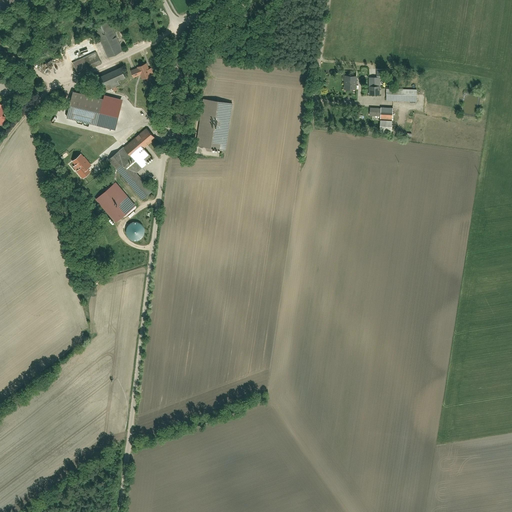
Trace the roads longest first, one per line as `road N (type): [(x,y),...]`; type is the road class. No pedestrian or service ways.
road 1 (residential): [(120,511),(179,22)]
road 2 (residential): [(179,22),(160,39),(54,88),(0,91)]
